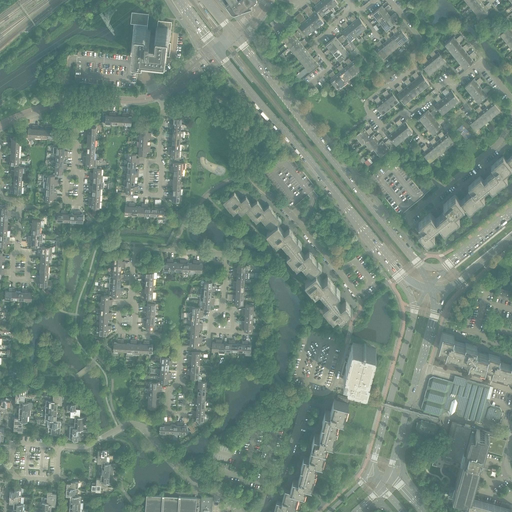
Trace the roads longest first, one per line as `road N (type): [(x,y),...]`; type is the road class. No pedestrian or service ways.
road 1 (secondary): [(419,265),(237,38)]
road 2 (secondary): [(219,52),(402,278)]
road 3 (residential): [(338,270),(250,175),(248,132),(237,110),(202,96),(163,111)]
road 4 (residential): [(343,346),(330,389),(307,394),(283,470),(256,511)]
road 5 (secondary): [(415,307),(368,472)]
road 6 (residential): [(134,248),(224,254),(224,310)]
road 7 (residential): [(407,217),(493,148),(511,117)]
road 8 (residential): [(408,404),(426,367),(511,392)]
road 9 (residential): [(145,429),(187,477),(219,492),(237,511)]
